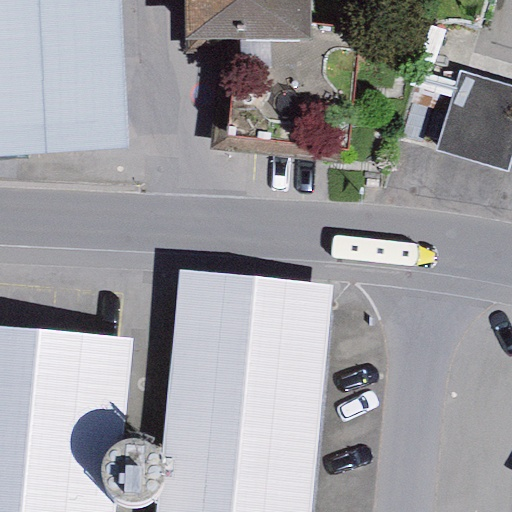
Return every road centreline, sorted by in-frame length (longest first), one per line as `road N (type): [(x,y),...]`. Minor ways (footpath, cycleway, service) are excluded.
road 1 (tertiary): [(0,216),(427,246)]
road 2 (residential): [(427,246),(402,511)]
